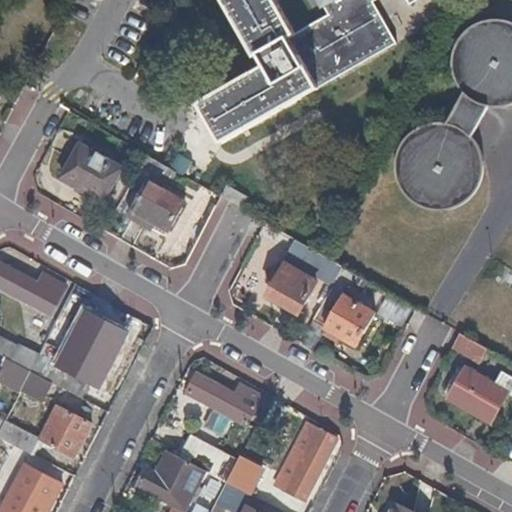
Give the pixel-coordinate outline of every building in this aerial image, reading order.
[(199,109),(220,147),(394,49),(370,6),(381,0),(401,0),(406,9),(422,0),(318,0),(328,17),(292,37),(271,0),(221,0),(256,61),(258,59),(264,70),(265,71),(199,109)] [(50,28),(13,8),(0,42),(0,52),(28,69),(50,28)] [(467,94),(450,125),(440,126),(430,127),(419,132),(408,141),(401,152),(398,164),(398,179),(402,190),(409,200),(420,208),(432,212),(443,213),(453,211),(461,208),(468,203),(474,198),(479,190),(482,182),(484,174),(483,161),(479,150),(474,138),(489,107),(501,108),(511,106),(511,105),(511,23),(510,22),(498,21),(487,22),(476,27),(466,36),(459,47),(455,59),(456,74),(460,85),(467,94)] [(80,109),(124,135),(139,109),(95,83),(80,109)] [(78,148),(60,183),(102,206),(120,171),(78,148)] [(184,204),(147,185),(127,221),(145,230),(147,225),(167,236),(184,204)] [(222,187),(216,199),(220,201),(240,213),(246,201),(222,187)] [(318,273),(324,261),(294,244),(285,260),(305,272),(308,267),(318,273)] [(324,261),(318,273),(331,282),(338,269),(324,261)] [(1,265),(0,266),(0,291),(49,320),(67,288),(42,274),(36,284),(1,265)] [(316,284),(282,266),(263,299),(296,318),(316,284)] [(354,278),(338,269),(331,282),(308,325),(321,332),(318,339),(334,348),(337,342),(355,351),(374,315),(343,298),(354,278)] [(391,300),(383,319),(405,331),(415,313),(391,300)] [(140,329),(109,311),(76,375),(109,391),(140,329)] [(38,318),(29,334),(42,341),(51,326),(38,318)] [(459,338),(451,353),(478,369),(487,354),(459,338)] [(0,339),(0,358),(1,359),(29,375),(38,358),(17,347),(16,349),(0,339)] [(38,358),(29,375),(49,386),(80,403),(89,387),(38,358)] [(29,375),(1,359),(0,360),(0,381),(20,393),(21,391),(29,375)] [(465,371),(446,403),(488,427),(506,395),(511,399),(511,398),(511,381),(500,375),(494,387),(465,371)] [(29,375),(21,391),(34,398),(35,396),(42,400),(49,386),(29,375)] [(193,380),(183,398),(213,412),(204,430),(222,439),(231,422),(246,429),(248,430),(262,401),(234,388),(230,397),(193,380)] [(55,409),(39,443),(71,460),(89,427),(55,409)] [(3,424),(0,429),(0,442),(30,459),(39,443),(3,424)] [(302,503),(334,441),(305,425),(292,450),(300,454),(281,491),(302,503)] [(225,484),(237,462),(189,435),(177,459),(205,474),(225,484)] [(146,471),(136,491),(176,511),(183,511),(205,474),(177,459),(166,453),(154,475),(146,471)] [(237,462),(225,484),(245,494),(249,496),(261,474),(237,462)] [(42,511),(56,487),(22,469),(0,508),(0,511),(42,511)] [(235,511),(245,494),(225,484),(210,511),(220,511),(222,508),(230,511),(235,511)] [(407,511),(390,503),(385,511),(407,511)]
